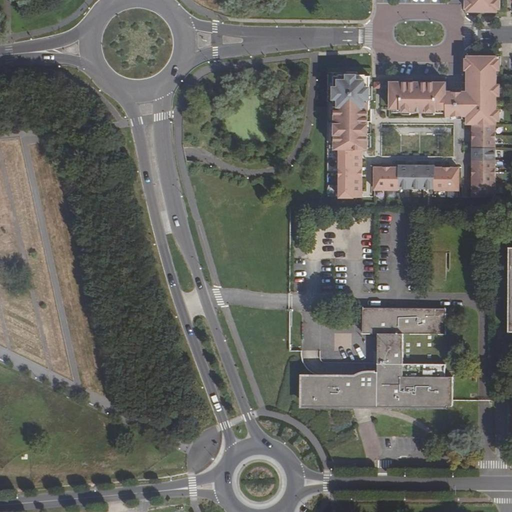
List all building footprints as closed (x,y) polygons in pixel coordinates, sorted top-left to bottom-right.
[(467,0),(468,11),(497,11),(496,0),(467,0)] [(496,124),(497,56),(468,56),(468,82),(462,83),(462,92),(446,92),(446,82),(391,82),(390,109),(400,109),(400,111),(436,111),(436,109),(445,109),(445,116),(451,116),(456,113),(461,116),(467,116),(467,124),(472,123),(472,196),(495,196),(495,124),(496,124)] [(338,75),(334,75),(333,109),(335,109),(335,148),(339,148),(339,197),(362,197),(362,148),(368,148),(368,121),(366,121),(366,110),(369,110),(370,76),(365,76),(365,74),(338,74),(338,75)] [(434,190),(458,190),(458,168),(434,167),(434,165),(398,165),(398,167),(374,167),(374,190),(398,190),(398,188),(434,188),(434,190)] [(355,405),(453,405),(453,377),(446,377),(446,364),(403,363),(404,333),(446,334),(446,308),(363,308),(363,333),(378,333),(378,352),(378,363),(378,371),(371,371),(369,372),(366,372),(364,374),(363,375),(325,375),(325,378),(305,378),(305,403),(355,402),(355,405)]
